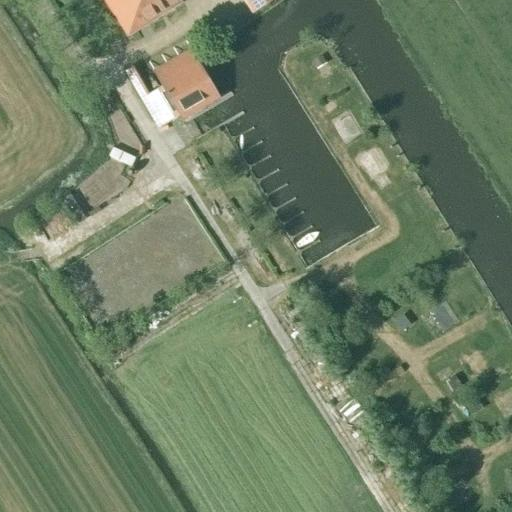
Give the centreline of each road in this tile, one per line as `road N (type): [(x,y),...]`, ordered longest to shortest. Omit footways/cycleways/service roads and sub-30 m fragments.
road 1 (track): [(259,300),(391,511)]
road 2 (unknown): [(110,72),(215,0)]
